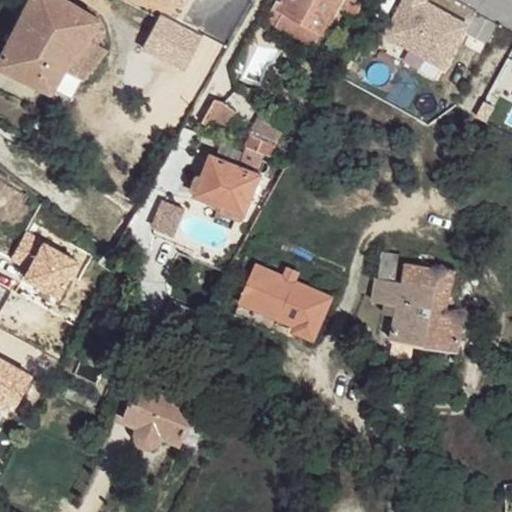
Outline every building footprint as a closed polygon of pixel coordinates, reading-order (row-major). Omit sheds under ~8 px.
[(101,17),(67,0),(31,0),(21,19),(76,48),(84,51),(97,27),(101,17)] [(342,0),(285,0),(281,8),(325,31),(342,0)] [(408,0),(389,38),(450,70),(468,34),(464,22),(429,4),(430,0),(408,0)] [(319,40),(325,31),(281,8),(282,4),(278,2),(271,13),(319,40)] [(76,48),(21,19),(0,60),(0,65),(53,91),(65,71),(76,48)] [(106,31),(97,27),(84,51),(76,48),(65,71),(85,80),(108,51),(100,46),(106,31)] [(188,40),(174,34),(170,40),(139,27),(134,39),(179,62),(188,40)] [(291,123),(268,109),(254,131),(278,145),(291,123)] [(264,175),(213,156),(199,197),(248,215),(264,175)] [(462,270),(411,264),(408,281),(403,306),(394,343),(460,353),(466,314),(453,312),(462,270)] [(262,265),(245,302),(274,316),(278,308),(286,312),(282,320),(300,327),(297,332),(319,342),(338,299),(262,265)] [(408,281),(381,277),(376,301),(403,306),(408,281)] [(203,315),(178,303),(167,325),(192,336),(203,315)] [(278,308),(274,316),(282,320),(286,312),(278,308)] [(119,317),(105,309),(91,334),(104,341),(119,317)] [(200,406),(146,380),(127,420),(143,426),(143,430),(145,436),(149,440),(154,442),(159,442),(163,441),(166,438),(182,446),(200,406)]
